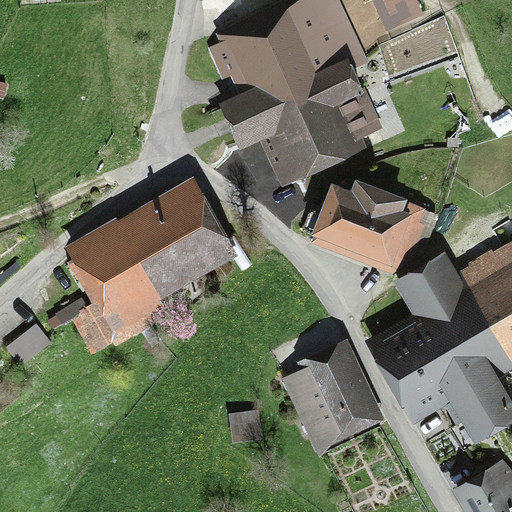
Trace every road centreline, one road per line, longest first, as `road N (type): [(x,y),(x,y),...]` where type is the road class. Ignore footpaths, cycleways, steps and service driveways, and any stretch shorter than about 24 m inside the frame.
road 1 (unclassified): [(168,162),(244,203),(304,258),(452,511)]
road 2 (unclassified): [(0,299),(168,162)]
road 3 (track): [(168,162),(0,225)]
road 4 (unclassified): [(188,0),(170,85),(168,162)]
